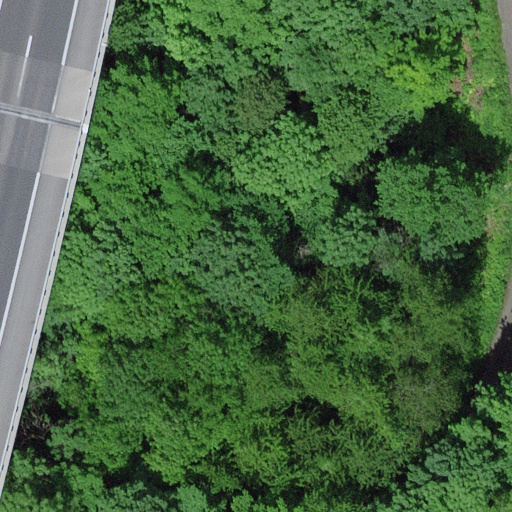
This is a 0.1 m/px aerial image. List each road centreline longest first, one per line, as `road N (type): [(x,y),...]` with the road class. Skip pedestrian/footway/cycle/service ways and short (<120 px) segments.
road 1 (motorway): [(0,202),(46,0)]
road 2 (track): [(511,337),(432,511)]
